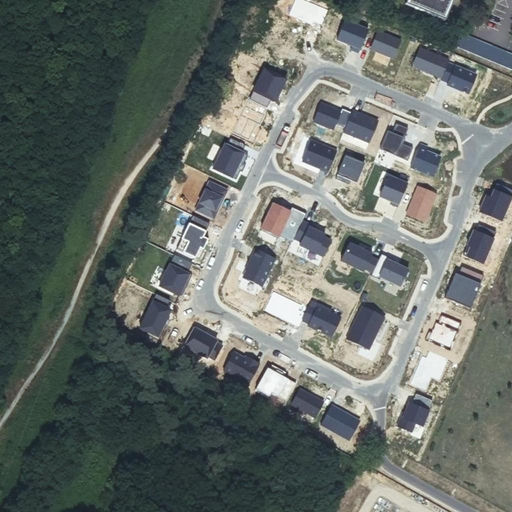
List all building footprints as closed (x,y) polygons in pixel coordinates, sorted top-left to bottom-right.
[(451,0),(405,0),(405,3),(443,20),(451,0)] [(474,53),(479,40),(454,30),(449,43),(474,53)] [(384,69),(394,48),(366,35),(356,56),(384,69)] [(511,60),(511,53),(479,40),(474,53),(509,67),(511,60)] [(467,94),(475,75),(448,63),(440,82),(467,94)] [(404,115),(414,94),(386,81),(376,102),(404,115)] [(262,347),(260,353),(288,365),(308,319),(302,316),(311,297),(283,284),(275,304),(280,306),(273,323),(263,318),(252,342),(262,347)]
